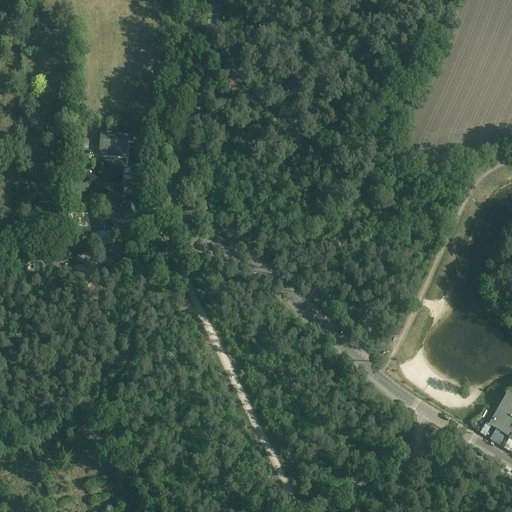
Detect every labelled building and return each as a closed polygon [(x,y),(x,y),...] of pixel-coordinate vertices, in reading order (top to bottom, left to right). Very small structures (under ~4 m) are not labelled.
[(131,25),(132,10),(83,8),(81,48),(95,48),(96,24),(131,25)] [(24,82),(25,94),(38,94),(37,82),(24,82)] [(108,156),(126,158),(128,138),(102,136),(101,151),(108,152),(108,156)] [(76,148),(88,149),(88,141),(76,140),(76,148)] [(22,194),(32,193),(30,181),(20,182),(22,194)] [(90,236),(92,248),(118,242),(142,238),(141,227),(142,227),(139,208),(126,210),(125,205),(115,207),(116,211),(112,211),(112,201),(114,201),(114,200),(102,200),(102,212),(104,212),(98,213),(99,220),(96,221),(98,234),(90,236)] [(20,241),(13,243),(14,251),(22,250),(20,241)] [(511,395),(509,394),(490,427),(506,436),(508,432),(511,433),(511,434),(509,440),(511,442),(511,395)] [(55,479),(45,483),(47,488),(57,485),(55,479)] [(68,499),(60,501),(61,507),(69,505),(68,499)]
